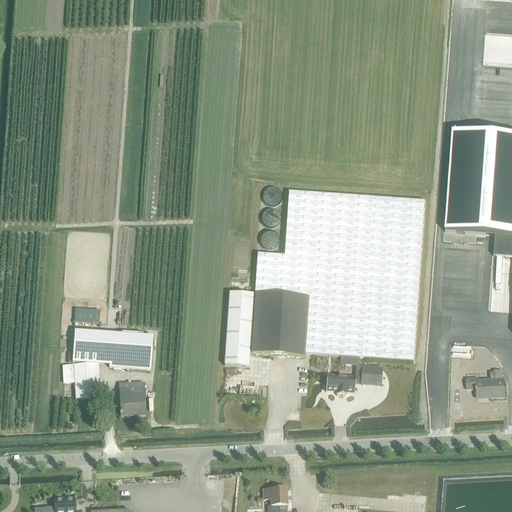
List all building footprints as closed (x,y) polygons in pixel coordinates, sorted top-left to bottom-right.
[(511,136),(453,133),(445,234),(495,237),(494,258),(495,258),(511,258),(511,136)] [(257,255),(255,296),(256,296),(286,298),(309,299),(305,355),(414,362),(422,248),(425,203),(288,193),(285,248),(284,257),(257,255)] [(230,294),(224,367),(248,369),(250,344),(252,344),(256,296),(255,296),(230,294)] [(252,344),(252,355),(305,359),(305,355),(309,299),(286,298),(256,296),(252,344)] [(74,324),(99,325),(100,312),(75,311),(74,324)] [(110,366),(109,369),(151,372),(153,338),(111,335),(110,366)] [(511,345),(496,345),(496,353),(511,353),(511,345)] [(495,360),(482,357),(480,368),(493,370),(495,360)] [(99,366),(74,367),(75,384),(75,400),(100,399),(99,366)] [(382,370),(362,369),(361,385),(381,386),(382,370)] [(477,381),(466,381),(466,392),(476,392),(476,393),(477,399),(490,398),(490,401),(506,400),(505,382),(503,382),(502,374),(494,373),(494,375),(490,375),(490,382),(477,383),(477,381)] [(355,385),(355,379),(327,377),(326,393),(337,393),(336,397),(346,397),(346,394),(354,395),(355,385)] [(122,418),(146,417),(144,385),(120,386),(122,418)] [(270,492),(263,492),(264,502),(271,501),(271,508),(279,507),(279,511),(286,511),(287,511),(286,490),(270,491),(270,492)] [(75,511),(75,500),(55,501),(55,510),(47,510),(47,509),(34,509),(34,511),(75,511)]
